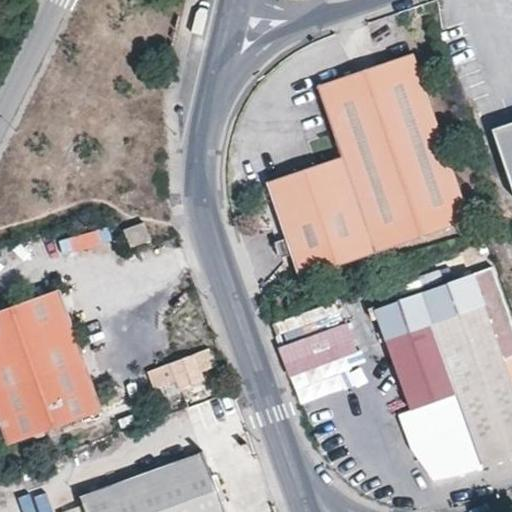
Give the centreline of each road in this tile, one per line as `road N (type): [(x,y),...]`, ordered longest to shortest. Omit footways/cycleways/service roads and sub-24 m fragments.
road 1 (residential): [(213,93),(202,163),(206,215),(312,511)]
road 2 (residential): [(213,93),(324,10)]
road 3 (residential): [(0,118),(55,0)]
